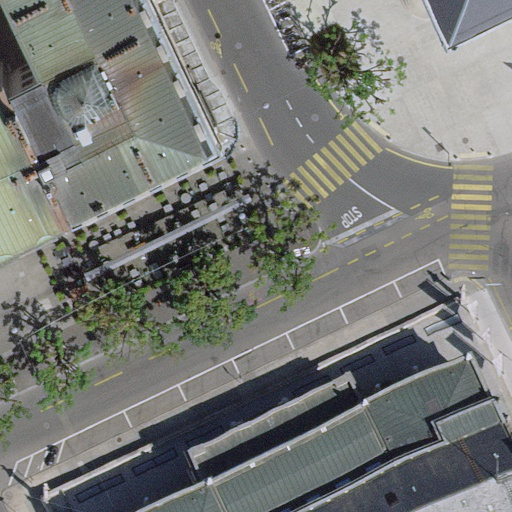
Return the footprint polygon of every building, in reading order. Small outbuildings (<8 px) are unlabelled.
[(0,0),(0,40),(3,48),(10,58),(45,41),(25,0),(0,0)] [(160,5),(157,0),(25,0),(45,41),(10,58),(73,191),(217,122),(160,5)] [(447,0),(452,9),(470,0),(447,0)] [(0,226),(73,191),(10,58),(3,48),(0,48),(0,226)] [(204,510),(200,511),(511,511),(511,470),(470,385),(367,435),(349,398),(303,420),(187,476),(204,510)]
